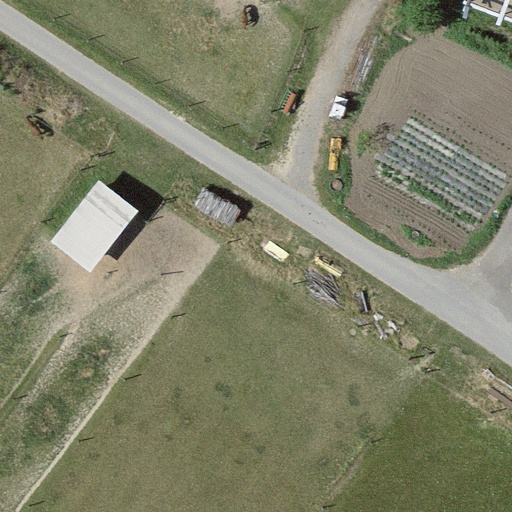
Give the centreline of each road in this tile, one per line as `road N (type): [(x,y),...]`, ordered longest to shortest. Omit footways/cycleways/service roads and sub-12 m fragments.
road 1 (track): [(0,15),(511,350)]
road 2 (track): [(294,208),(317,111),(365,0)]
